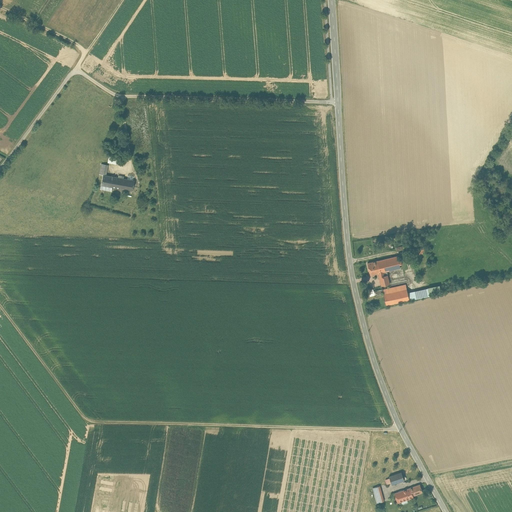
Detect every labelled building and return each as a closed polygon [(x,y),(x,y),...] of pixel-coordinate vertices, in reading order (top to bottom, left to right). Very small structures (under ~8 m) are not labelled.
[(105,175),(100,174),(98,184),(101,185),(112,187),(113,182),(121,184),(122,178),(105,175)] [(135,180),(122,178),(121,184),(113,182),(112,187),(124,189),(133,191),(135,180)] [(398,256),(377,261),(380,273),(383,272),(387,271),(400,268),(400,264),(402,263),(401,259),(399,260),(398,256)] [(377,261),(368,263),(371,275),(378,273),(380,273),(377,261)] [(384,275),(383,272),(380,273),(378,273),(381,286),(390,284),(387,274),(384,275)] [(406,285),(382,290),(383,293),(383,294),(407,289),(406,285)] [(428,288),(408,293),(409,300),(429,296),(428,288)] [(407,289),(383,294),(386,305),(409,300),(408,293),(407,289)] [(401,472),(389,476),(390,478),(391,483),(392,484),(404,480),(401,472)] [(420,484),(410,488),(412,495),(422,492),(420,484)] [(410,488),(395,493),(398,502),(413,497),(412,495),(410,488)] [(381,490),(374,491),(377,503),(384,501),(381,490)]
